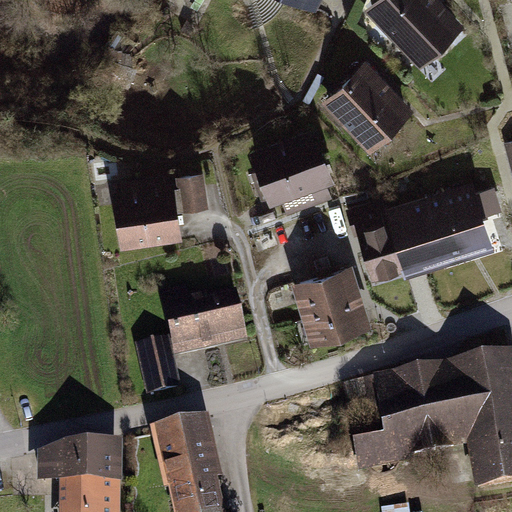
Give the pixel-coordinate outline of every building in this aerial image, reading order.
[(432,0),(377,0),(372,6),(422,58),(456,25),(432,0)] [(364,66),(329,99),(371,143),(406,110),(364,66)] [(257,155),(272,196),(329,175),(314,134),(257,155)] [(205,204),(201,175),(179,178),(184,207),(205,204)] [(117,195),(124,240),(177,233),(171,188),(161,189),(160,181),(128,186),(129,194),(117,195)] [(318,201),(328,197),(324,184),(313,188),(318,201)] [(385,210),(385,212),(400,263),(502,232),(489,191),(473,196),(473,195),(447,203),(445,193),(385,210)] [(375,271),(400,263),(385,212),(360,220),(375,271)] [(347,268),(300,283),(316,335),(363,321),(347,268)] [(168,305),(178,351),(215,343),(214,338),(241,332),(233,297),(206,302),(205,298),(168,305)] [(178,386),(170,352),(141,358),(149,392),(178,386)] [(480,486),(511,480),(511,397),(505,358),(366,383),(371,414),(384,411),(389,437),(359,444),(362,463),(473,443),(480,486)] [(179,511),(219,511),(199,423),(161,432),(179,511)] [(67,511),(114,511),(115,446),(69,448),(48,455),(57,480),(68,481),(67,511)]
